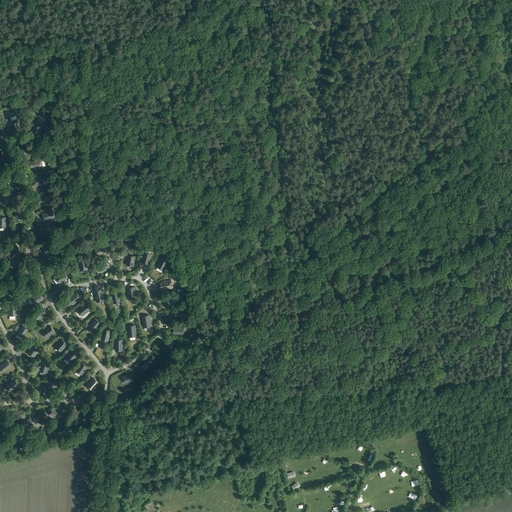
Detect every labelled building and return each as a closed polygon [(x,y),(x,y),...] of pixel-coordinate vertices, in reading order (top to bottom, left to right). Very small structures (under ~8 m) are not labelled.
[(21,130),(19,124),(20,124),(18,119),(11,122),(13,128),(14,128),(15,132),(21,130)] [(41,130),(44,125),(37,121),(33,128),(34,129),(33,132),(38,134),(40,129),(41,130)] [(7,143),(10,138),(6,135),(6,134),(3,131),(0,135),(0,138),(3,141),(3,140),(7,143)] [(43,167),(42,160),(37,160),(37,161),(31,162),(31,168),(36,167),(36,168),(43,167)] [(10,186),(19,181),(16,175),(7,179),(10,186)] [(33,178),(35,186),(47,184),(45,175),(33,178)] [(6,204),(15,201),(13,194),(3,198),(6,204)] [(49,196),(39,198),(38,198),(40,204),(50,203),(49,196)] [(42,213),(45,221),(56,218),(53,209),(42,213)] [(25,221),(28,215),(18,211),(16,217),(25,221)] [(38,235),(50,238),(52,230),(41,227),(38,235)] [(55,248),(51,242),(43,248),(47,254),(55,248)] [(99,256),(107,251),(104,245),(95,249),(99,256)] [(13,246),(4,253),(9,260),(18,252),(13,246)] [(149,265),(151,254),(145,252),(142,263),(149,265)] [(133,266),(135,257),(128,255),(127,265),(133,266)] [(164,270),(169,261),(162,257),(157,267),(164,270)] [(101,273),(110,267),(106,262),(98,267),(101,273)] [(60,283),(68,278),(64,272),(56,277),(60,283)] [(165,289),(173,288),(171,281),(167,281),(167,282),(160,283),(161,289),(165,288),(165,289)] [(130,298),(136,297),(135,287),(128,288),(130,298)] [(102,289),(94,291),(97,302),(105,301),(102,289)] [(114,304),(121,302),(119,292),(112,294),(114,304)] [(73,305),(81,299),(76,293),(68,299),(73,305)] [(171,304),(180,300),(178,293),(169,297),(171,304)] [(34,304),(43,300),(40,294),(31,298),(34,304)] [(92,309),(87,302),(77,309),(82,316),(92,309)] [(40,319),(47,313),(43,308),(35,314),(40,319)] [(176,318),(185,316),(184,309),(174,311),(176,318)] [(152,326),(150,315),(142,316),(144,328),(152,326)] [(95,331),(101,324),(96,319),(89,327),(95,331)] [(137,336),(136,325),(128,325),(129,337),(137,336)] [(23,338),(28,330),(23,326),(17,334),(23,338)] [(47,338),(55,332),(51,326),(43,332),(47,338)] [(101,340),(108,341),(111,331),(104,329),(101,340)] [(169,351),(176,344),(170,339),(164,347),(169,351)] [(61,352),(67,344),(62,340),(56,347),(61,352)] [(34,357),(39,348),(33,345),(28,353),(34,357)] [(71,363),(78,356),(73,351),(66,358),(71,363)] [(150,367),(157,359),(151,354),(145,362),(150,367)] [(0,368),(3,373),(11,366),(7,361),(0,366),(0,368)] [(47,374),(50,364),(43,361),(39,372),(47,374)] [(82,375),(87,367),(82,363),(76,371),(82,375)] [(125,383),(135,380),(132,373),(123,377),(125,383)] [(45,382),(48,390),(60,386),(57,377),(45,382)] [(92,390),(99,383),(94,378),(87,386),(92,390)] [(10,392),(18,386),(14,380),(6,386),(10,392)] [(52,407),(50,415),(62,419),(64,410),(52,407)] [(15,419),(25,417),(23,410),(13,413),(15,419)] [(59,435),(68,430),(66,424),(56,428),(59,435)] [(18,438),(27,434),(24,427),(15,432),(18,438)]
